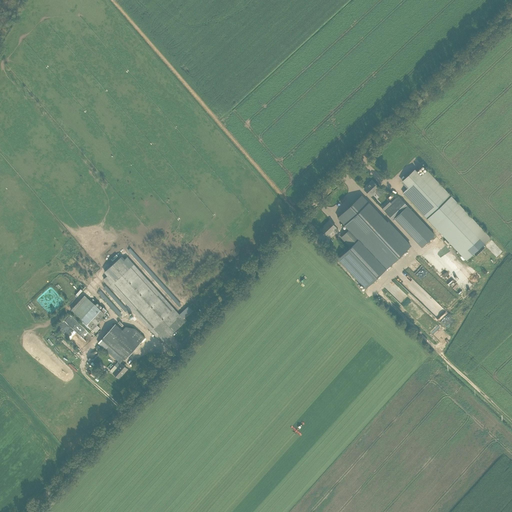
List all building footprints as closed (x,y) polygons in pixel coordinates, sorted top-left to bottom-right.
[(409,188),(403,194),(465,260),(490,237),(427,171),(421,176),(414,169),(402,181),(409,188)] [(383,192),(378,187),(379,187),(372,180),(368,184),(369,184),(364,189),(367,193),(370,195),(376,190),(377,192),(375,194),(378,197),(383,192)] [(385,211),(393,220),(407,206),(399,198),(385,211)] [(410,246),(389,224),(388,225),(368,203),(364,207),(357,199),(337,218),(346,228),(344,230),(346,233),(341,237),(350,247),(338,258),(366,288),(410,246)] [(383,205),(386,209),(392,204),(388,200),(383,205)] [(314,237),(320,231),(308,219),(302,225),(314,237)] [(336,228),(332,224),(329,220),(325,224),(326,225),(321,230),(327,236),(333,231),(335,234),(339,231),(336,228)] [(321,233),(317,236),(322,241),(323,242),(327,238),(321,232),(321,233)] [(185,321),(127,257),(124,260),(121,257),(104,272),(108,275),(103,279),(161,343),(185,321)] [(103,307),(101,310),(94,304),(81,319),(93,330),(106,315),(105,314),(107,311),(103,307)] [(181,312),(179,314),(181,317),(184,315),(185,317),(192,311),(188,306),(186,308),(181,312)] [(145,338),(135,329),(125,327),(122,330),(115,324),(102,338),(100,340),(107,346),(105,349),(120,363),(125,358),(126,359),(145,338)] [(127,369),(124,366),(121,364),(117,368),(114,365),(110,371),(119,379),(127,369)]
